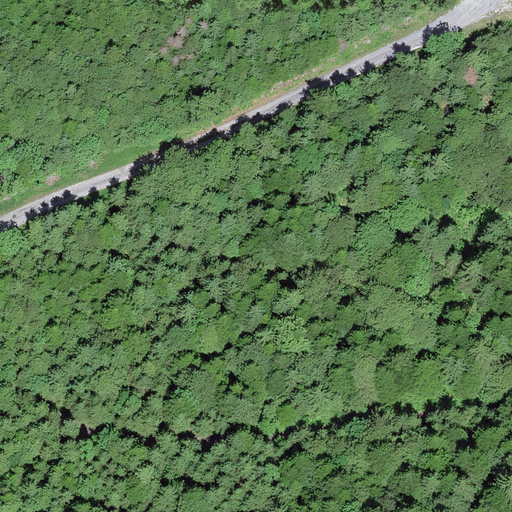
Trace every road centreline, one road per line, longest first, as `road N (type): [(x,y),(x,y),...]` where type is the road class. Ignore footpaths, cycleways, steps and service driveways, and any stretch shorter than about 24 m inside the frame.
road 1 (track): [(0,228),(453,27),(482,0)]
road 2 (track): [(0,378),(140,426),(234,431),(511,415)]
